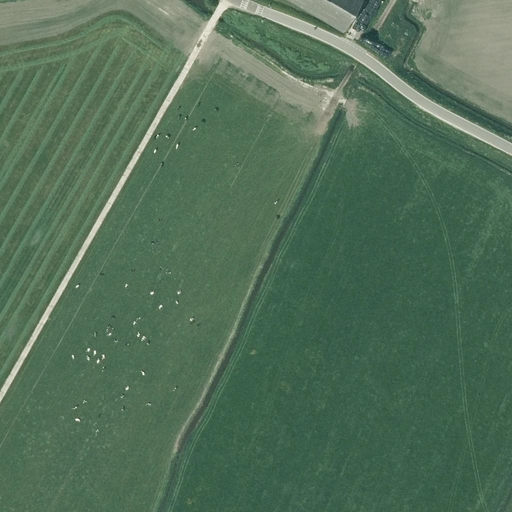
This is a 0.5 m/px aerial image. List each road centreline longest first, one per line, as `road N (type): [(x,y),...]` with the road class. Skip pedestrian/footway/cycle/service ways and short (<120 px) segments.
road 1 (track): [(226,0),(0,394)]
road 2 (tertiary): [(511,149),(425,105),(340,44),(233,0)]
